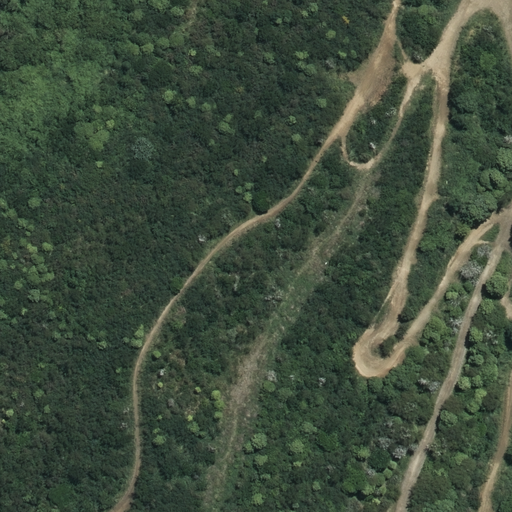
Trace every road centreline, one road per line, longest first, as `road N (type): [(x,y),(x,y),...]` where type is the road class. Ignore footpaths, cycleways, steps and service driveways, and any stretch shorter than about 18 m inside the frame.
road 1 (track): [(426,70),(272,331),(238,408),(216,511)]
road 2 (track): [(401,511),(511,214)]
